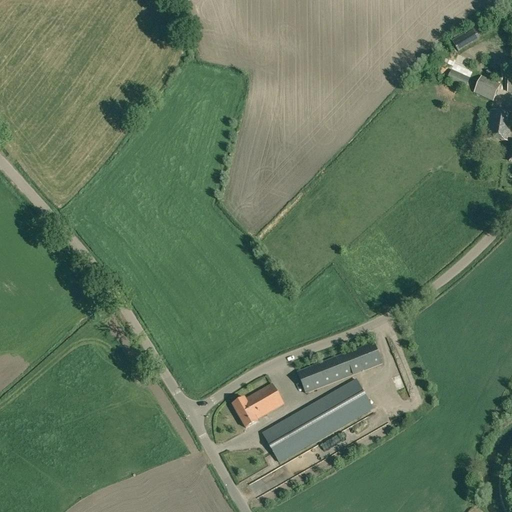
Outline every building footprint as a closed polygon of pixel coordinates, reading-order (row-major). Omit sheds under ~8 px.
[(475,39),(480,35),(474,25),(468,29),(475,39)] [(465,88),(470,78),(452,70),(447,80),(465,88)] [(501,84),(482,76),(479,83),(475,92),(493,100),(501,84)] [(511,161),(511,134),(511,130),(511,113),(491,110),(487,138),(511,141),(511,145),(509,161),(511,161)] [(306,394),(383,364),(374,342),(298,372),(306,394)] [(279,462),(373,408),(357,380),(263,434),(279,462)] [(257,420),(284,404),(273,384),(246,399),(245,398),(233,405),(246,428),(258,421),(257,420)] [(411,395),(414,402),(427,395),(423,389),(411,395)] [(346,445),(373,432),(368,422),(341,434),(346,445)] [(339,439),(323,446),(328,458),(344,451),(339,439)]
